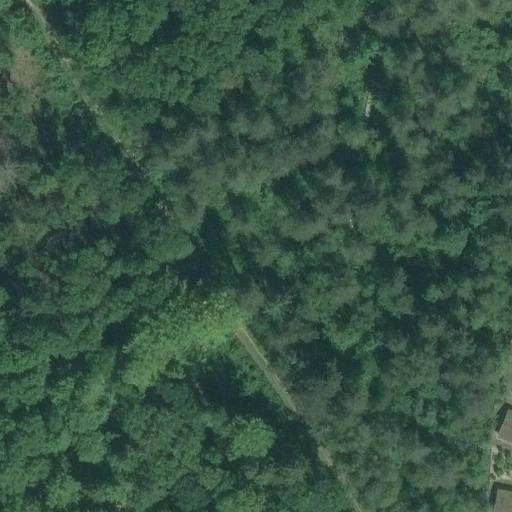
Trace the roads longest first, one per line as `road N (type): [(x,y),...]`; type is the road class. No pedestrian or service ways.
road 1 (track): [(358,511),(42,28)]
road 2 (track): [(0,409),(202,276)]
